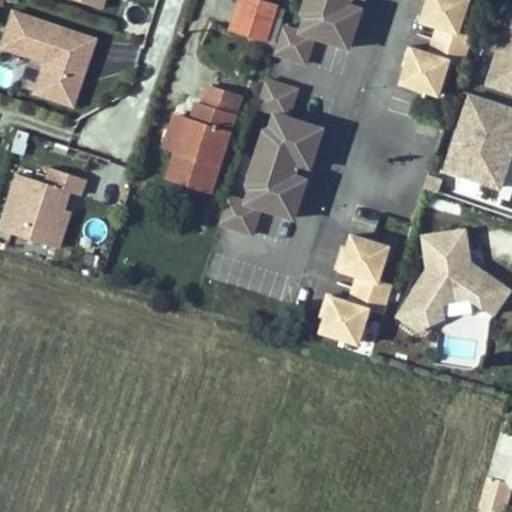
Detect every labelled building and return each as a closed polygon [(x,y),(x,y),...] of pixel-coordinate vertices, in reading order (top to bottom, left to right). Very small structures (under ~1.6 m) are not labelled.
[(70,0),(101,10),(104,0),(70,0)] [(253,0),(239,0),(229,32),(267,44),(268,43),(275,21),(279,8),(253,0)] [(352,51),(364,12),(360,11),(360,9),(352,6),(352,8),(326,0),(293,0),(275,56),(308,67),(316,40),(352,51)] [(364,12),(368,0),(326,0),(352,8),(352,6),(360,9),(360,11),(364,12)] [(460,34),(471,1),(468,0),(430,0),(429,4),(425,15),(420,13),(418,22),(439,29),(431,56),(409,50),(406,59),(411,60),(408,71),(403,85),(440,97),(451,63),(465,68),(474,38),(460,34)] [(424,2),(420,13),(425,15),(429,4),(424,2)] [(71,105),(94,38),(13,10),(0,45),(45,61),(35,92),(71,105)] [(511,16),(489,86),(511,93),(511,16)] [(275,21),(268,43),(276,45),(283,23),(275,21)] [(406,59),(403,70),(408,71),(411,60),(406,59)] [(0,87),(3,88),(9,70),(0,67),(0,87)] [(313,170),(326,131),(290,120),(299,93),(267,83),(246,149),(301,166),(301,168),(309,171),(309,169),(313,170)] [(200,105),(233,116),(239,97),(206,87),(200,105)] [(511,109),(471,96),(446,171),(501,189),(506,173),(501,171),(511,139),(511,109)] [(192,122),(187,121),(176,155),(167,182),(212,197),(238,117),(233,116),(200,105),(198,104),(192,122)] [(175,117),(164,151),(176,155),(187,121),(175,117)] [(506,173),(511,155),(511,139),(501,171),(506,173)] [(309,183),(313,170),(309,169),(309,171),(301,168),(301,166),(246,149),(242,161),(297,179),(298,177),(306,180),(305,181),(309,183)] [(297,222),(309,183),(305,181),(306,180),(298,177),(297,179),(242,161),(221,227),(253,237),(262,210),(297,222)] [(64,212),(70,195),(81,199),(87,180),(48,168),(43,185),(15,176),(0,223),(0,230),(60,249),(71,214),(64,212)] [(429,174),(424,187),(439,192),(443,179),(429,174)] [(472,266),(467,234),(425,240),(430,272),(401,319),(425,334),(429,328),(446,320),(444,305),(473,301),(496,317),(511,293),(472,266)] [(322,335),(359,347),(370,313),(384,318),(393,288),(379,284),(390,250),(353,239),(348,253),(345,264),(340,262),(337,271),(359,278),(350,305),(329,299),(326,307),(330,309),(327,320),(322,335)] [(348,253),(343,251),(340,262),(345,264),(348,253)] [(330,309),(326,307),(322,319),(327,320),(330,309)] [(511,417),(506,415),(499,433),(511,438),(511,417)] [(511,511),(511,483),(502,511),(511,511)]
